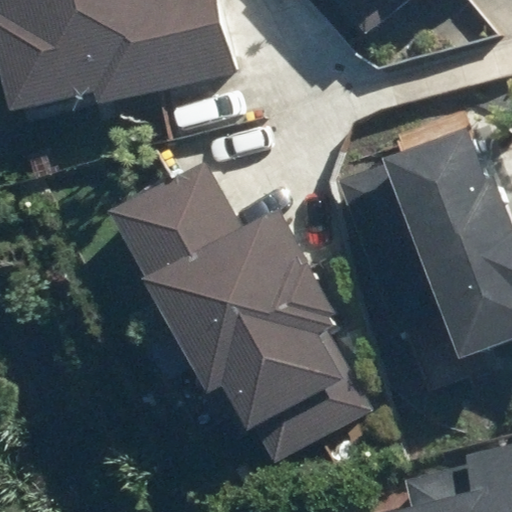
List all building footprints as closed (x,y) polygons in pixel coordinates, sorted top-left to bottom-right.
[(0,0),(0,94),(6,116),(92,94),(96,110),(233,75),(214,0),(0,0)] [(334,0),(366,39),(412,0),(334,0)] [(465,132),(379,163),(381,167),(337,183),(396,339),(407,335),(429,393),(490,370),(484,353),(511,342),(511,235),(510,235),(492,181),(483,184),(465,132)] [(203,164),(107,216),(143,281),(140,282),(204,399),(220,391),(244,435),(253,430),(273,467),(372,413),(328,332),(339,326),(335,319),(337,318),(279,212),(241,233),(203,164)] [(401,511),(511,511),(511,446),(464,458),(467,466),(404,482),(411,510),(401,511)]
